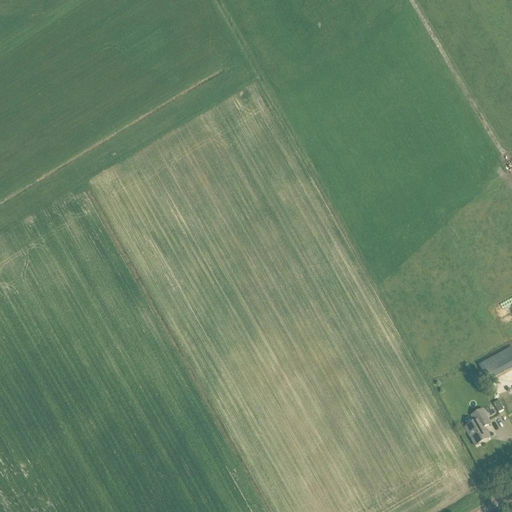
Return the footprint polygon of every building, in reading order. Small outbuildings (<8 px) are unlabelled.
[(511,262),(499,268),(503,279),(511,275),(511,262)] [(511,301),(498,309),(504,321),(511,317),(511,301)] [(511,348),(503,353),(511,369),(511,368),(511,348)] [(487,383),(511,369),(503,353),(478,367),(487,383)] [(498,414),(504,411),(499,402),(493,405),(498,414)] [(476,447),(491,439),(483,425),(489,422),(483,411),(472,417),(475,423),(465,429),(476,447)]
